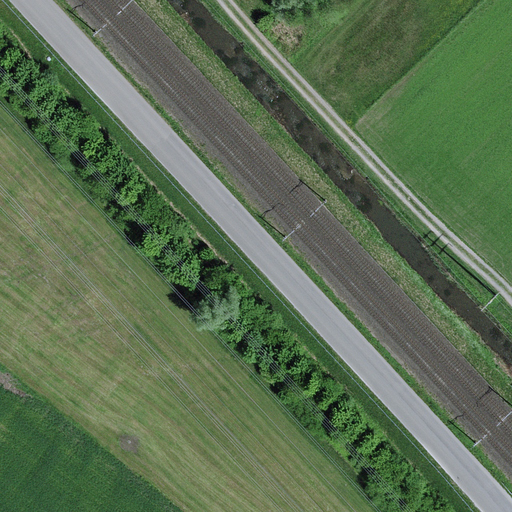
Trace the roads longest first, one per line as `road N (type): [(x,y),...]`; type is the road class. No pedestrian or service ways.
road 1 (unclassified): [(31,0),(502,511)]
road 2 (track): [(511,291),(239,0)]
